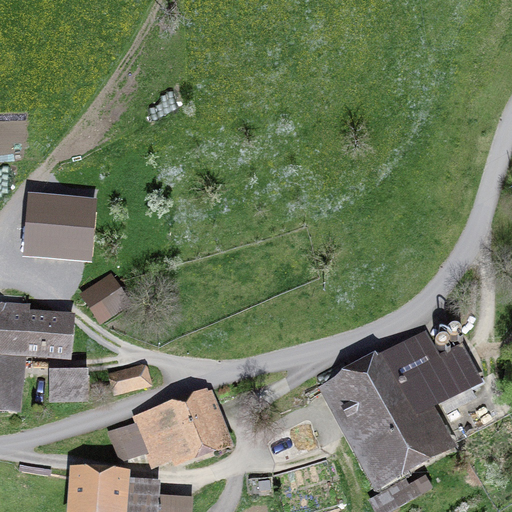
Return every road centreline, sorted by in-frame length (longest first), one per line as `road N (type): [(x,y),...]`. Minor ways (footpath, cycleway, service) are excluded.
road 1 (unclassified): [(0,445),(405,319),(443,290),(460,262),(511,125)]
road 2 (track): [(138,355),(0,267)]
road 3 (track): [(484,211),(492,350)]
